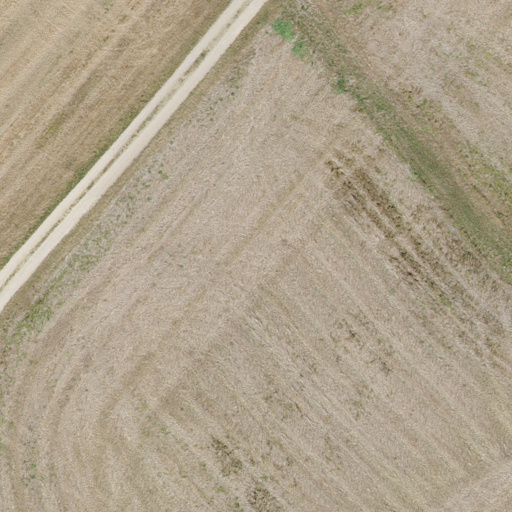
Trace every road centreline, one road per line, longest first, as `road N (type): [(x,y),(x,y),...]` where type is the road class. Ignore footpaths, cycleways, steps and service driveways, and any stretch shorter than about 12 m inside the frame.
road 1 (track): [(0,301),(251,0)]
road 2 (track): [(511,289),(295,0)]
